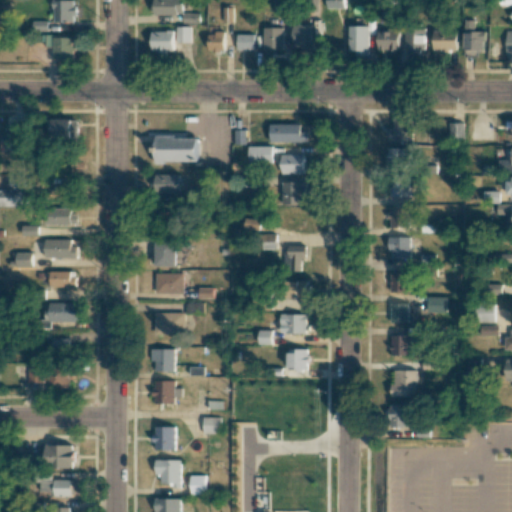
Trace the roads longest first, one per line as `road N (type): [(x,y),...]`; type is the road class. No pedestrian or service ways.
road 1 (residential): [(117,0),(113,511)]
road 2 (residential): [(511,92),(0,93)]
road 3 (residential): [(349,93),(346,511)]
